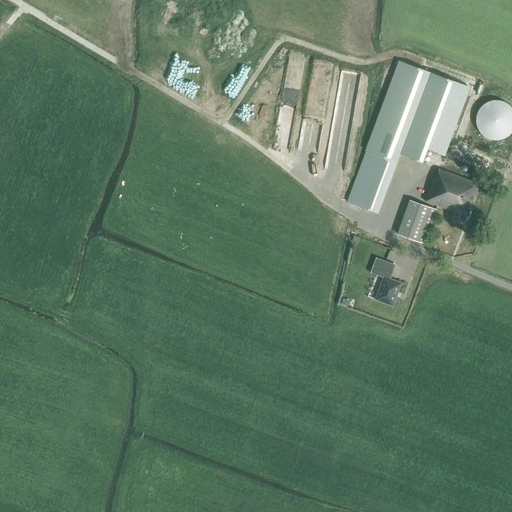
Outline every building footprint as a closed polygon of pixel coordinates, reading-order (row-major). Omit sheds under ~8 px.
[(400,61),(367,152),(397,163),(400,154),(422,162),(427,148),(443,154),(468,86),(400,61)] [(397,163),(367,152),(348,202),(378,213),(397,163)] [(425,201),(468,217),(479,184),(438,169),(434,179),(432,179),(425,201)] [(409,200),(397,234),(424,244),(436,210),(409,200)] [(372,267),(386,272),(391,274),(395,265),(376,258),(372,267)] [(375,300),(392,306),(401,283),(384,277),(375,300)]
